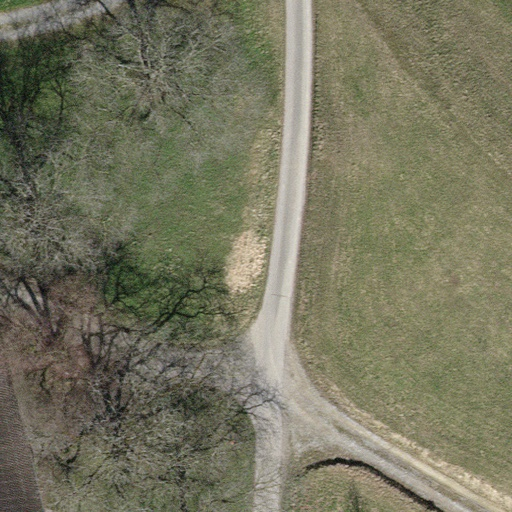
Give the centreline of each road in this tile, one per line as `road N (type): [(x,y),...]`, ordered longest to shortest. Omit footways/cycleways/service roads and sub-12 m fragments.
road 1 (track): [(266,411),(296,141),(295,0)]
road 2 (track): [(266,411),(372,445),(479,511)]
